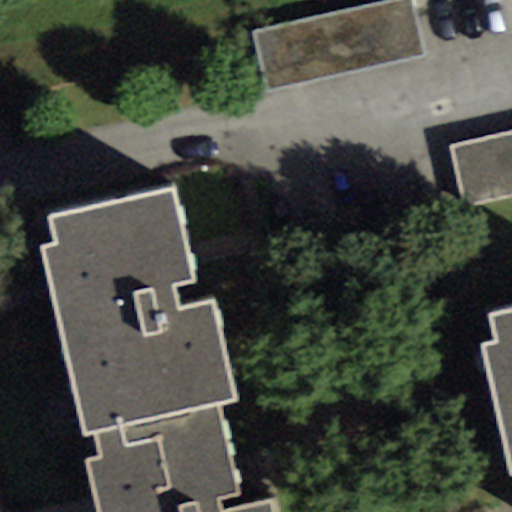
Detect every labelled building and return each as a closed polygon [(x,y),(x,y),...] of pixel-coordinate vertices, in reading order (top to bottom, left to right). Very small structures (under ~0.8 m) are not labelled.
[(376,0),(259,28),(274,90),(430,53),(417,0),(376,0)] [(465,207),(511,196),(511,133),(454,147),(465,207)] [(40,248),(85,437),(96,434),(215,407),(234,400),(211,301),(177,308),(175,286),(192,282),(173,188),(49,217),(57,245),(40,248)] [(511,309),(490,315),(497,347),(483,350),(509,470),(511,469),(511,309)] [(215,407),(96,434),(102,460),(88,463),(98,511),(267,511),(266,507),(243,511),(215,511),(212,497),(234,492),(215,407)]
